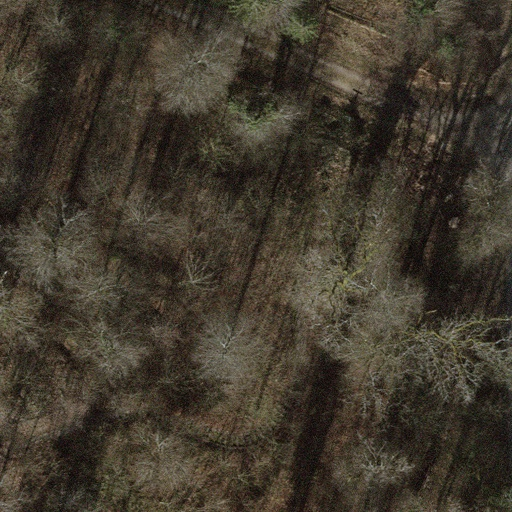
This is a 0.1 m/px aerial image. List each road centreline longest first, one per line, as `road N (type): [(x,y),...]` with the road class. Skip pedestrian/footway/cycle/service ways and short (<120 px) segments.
road 1 (track): [(181,0),(344,80)]
road 2 (track): [(344,80),(466,130),(511,138)]
